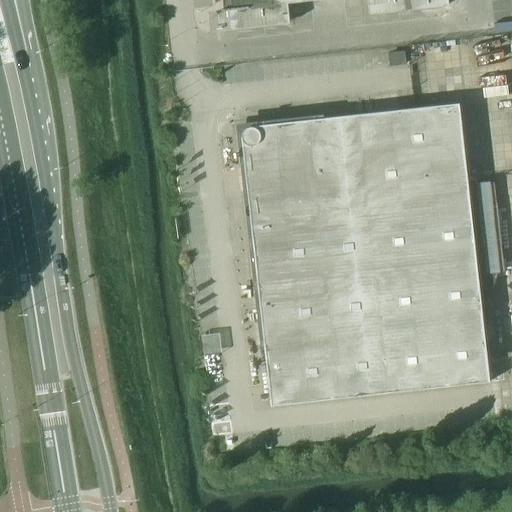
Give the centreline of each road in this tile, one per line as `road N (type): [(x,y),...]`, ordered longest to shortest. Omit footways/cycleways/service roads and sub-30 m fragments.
road 1 (secondary): [(111,511),(65,331),(53,224),(8,0)]
road 2 (secondary): [(0,85),(68,511)]
